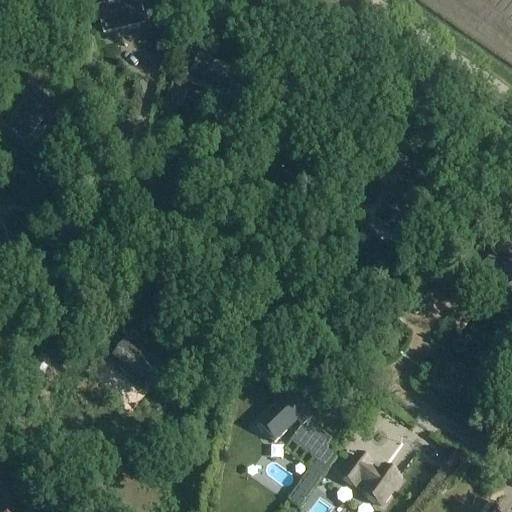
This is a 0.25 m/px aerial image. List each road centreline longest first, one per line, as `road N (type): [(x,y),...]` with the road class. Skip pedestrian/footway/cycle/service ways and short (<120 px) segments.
road 1 (track): [(0,343),(97,220),(122,210),(151,219),(511,462)]
road 2 (tertiary): [(511,129),(323,0)]
